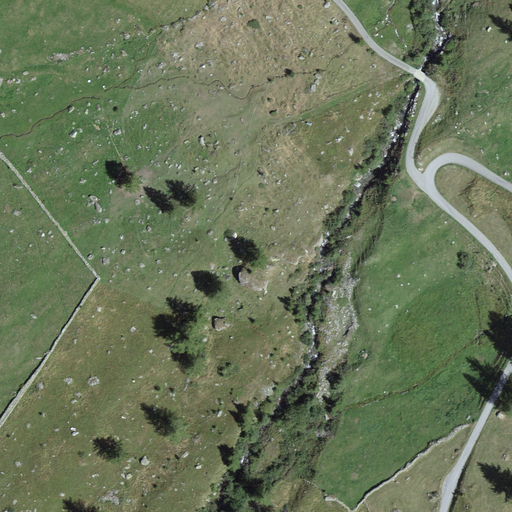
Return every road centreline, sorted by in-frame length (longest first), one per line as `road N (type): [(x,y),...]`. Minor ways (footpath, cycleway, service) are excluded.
road 1 (residential): [(428,188),(412,170),(412,145),(432,92),(428,79),(380,52),(337,0)]
road 2 (unclassified): [(444,511),(511,357)]
road 3 (unclassified): [(511,275),(428,188)]
